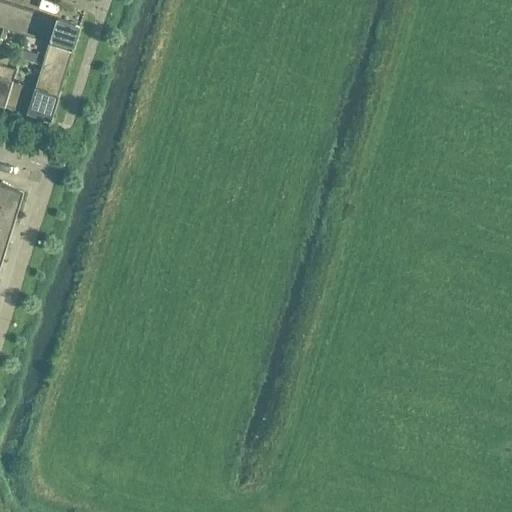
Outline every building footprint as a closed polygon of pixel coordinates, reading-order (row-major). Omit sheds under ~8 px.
[(0,0),(0,27),(3,29),(10,4),(0,0)] [(26,36),(33,11),(10,4),(3,29),(26,36)] [(65,73),(80,26),(33,11),(26,36),(48,43),(41,66),(65,73)] [(0,105),(4,107),(11,82),(12,82),(16,70),(0,65),(0,105)] [(50,121),(65,73),(41,66),(34,89),(12,82),(11,82),(4,107),(50,121)] [(0,206),(16,211),(22,192),(11,188),(11,186),(2,182),(1,181),(0,183),(0,206)] [(0,228),(10,232),(16,211),(0,206),(0,228)] [(0,249),(4,251),(10,232),(0,228),(0,249)]
